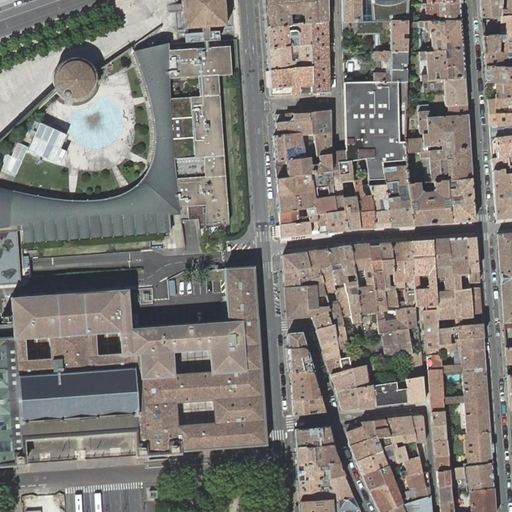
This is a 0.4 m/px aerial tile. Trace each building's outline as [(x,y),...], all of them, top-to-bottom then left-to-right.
[(226,26),(224,0),(181,0),(182,8),(184,29),(202,28),(202,42),(219,41),(219,31),(209,32),(209,28),(226,26)] [(341,0),(342,23),(376,21),(391,21),(407,21),(408,5),(408,0),(341,0)] [(501,17),(502,0),(480,0),(482,18),(498,17),(501,17)] [(511,0),(502,0),(501,17),(511,15),(511,0)] [(432,4),(427,4),(421,4),(421,8),(425,7),(426,21),(433,21),(460,20),(459,2),(432,4)] [(511,15),(501,17),(498,17),(497,23),(500,24),(500,35),(511,33),(511,15)] [(422,22),(416,22),(417,28),(422,28),(422,29),(426,32),(430,31),(431,47),(421,47),(421,52),(431,51),(462,49),(460,20),(433,21),(426,21),(422,22)] [(328,21),(310,23),(311,45),(311,67),(312,93),(330,93),(328,21)] [(376,21),(342,23),(342,31),(381,30),(382,44),(376,44),(373,45),(373,52),(406,51),(407,23),(407,21),(391,21),(376,21)] [(311,45),(310,23),(281,26),(266,27),(267,49),(298,46),(311,45)] [(511,33),(500,35),(499,35),(498,52),(511,51),(511,33)] [(499,35),(483,36),(484,53),(498,52),(499,35)] [(35,196),(13,191),(0,187),(0,226),(10,226),(17,225),(20,225),(22,241),(33,241),(44,240),(56,239),(67,238),(79,238),(90,237),(102,236),(113,235),(125,234),(136,234),(148,233),(159,232),(171,231),(170,215),(176,214),(180,214),(179,206),(206,204),(206,219),(206,228),(230,224),(219,76),(233,75),(231,46),(168,50),(168,44),(146,49),(134,52),(139,66),(149,95),(153,114),(154,124),(155,133),(155,146),(153,159),(150,166),(147,174),(143,180),(140,183),(136,187),(131,190),(123,195),(110,199),(99,201),(83,201),(57,200),(35,196)] [(311,67),(311,45),(298,46),(267,49),(269,71),(311,67)] [(421,52),(419,52),(419,61),(425,60),(426,75),(420,76),(420,81),(444,79),(464,78),(462,49),(431,51),(421,52)] [(406,53),(406,51),(373,52),(373,60),(381,60),(381,74),(373,73),(373,82),(391,82),(406,82),(407,70),(406,53)] [(511,66),(511,51),(498,52),(484,53),(485,67),(501,68),(511,66)] [(54,87),(55,89),(55,90),(55,91),(56,91),(57,92),(57,93),(58,94),(58,95),(59,96),(60,96),(61,97),(61,98),(62,98),(63,99),(64,99),(65,100),(67,101),(69,101),(71,102),(73,102),(76,102),(78,102),(81,102),(83,101),(85,100),(87,99),(89,97),(91,96),(93,94),(94,92),(95,90),(96,87),(97,85),(97,83),(98,80),(97,78),(97,75),(96,73),(96,71),(95,70),(94,68),(92,65),(90,63),(88,62),(86,60),(84,59),(81,58),(79,58),(77,58),(75,58),(73,58),(71,58),(70,58),(68,59),(66,59),(65,60),(63,61),(62,62),(61,62),(60,63),(59,64),(59,65),(57,67),(56,68),(55,69),(55,71),(54,73),(53,75),(53,77),(53,79),(53,81),(53,83),(53,85),(54,87)] [(511,66),(501,68),(485,67),(486,83),(497,83),(511,83),(511,82),(511,66)] [(271,96),(312,93),(311,67),(269,71),(271,96)] [(444,79),(445,106),(447,106),(466,105),(464,78),(444,79)] [(344,82),(346,150),(346,161),(351,161),(365,159),(368,180),(385,179),(383,171),(382,162),(406,160),(405,153),(405,142),(405,140),(406,109),(406,82),(391,82),(373,82),(369,82),(344,82)] [(511,82),(511,83),(497,83),(498,94),(496,95),(497,99),(511,97),(511,98),(511,82)] [(487,100),(488,114),(511,113),(511,98),(511,97),(497,99),(487,100)] [(0,138),(13,127),(12,122),(9,121),(2,112),(17,110),(0,105),(0,138)] [(422,138),(405,140),(405,142),(405,153),(419,152),(436,151),(444,150),(469,149),(466,105),(447,106),(448,117),(429,118),(428,111),(417,112),(419,131),(419,133),(422,134),(422,138)] [(315,144),(316,157),(331,154),(331,152),(330,110),(311,112),(275,115),(277,135),(301,133),(304,145),(309,144),(315,144)] [(511,113),(488,114),(489,126),(511,124),(511,113)] [(511,124),(489,126),(491,159),(507,157),(511,156),(511,124)] [(273,136),(275,162),(305,158),(316,157),(315,144),(309,144),(311,154),(305,155),(304,145),(301,133),(277,135),(273,136)] [(419,152),(419,159),(429,158),(430,182),(433,182),(437,182),(446,181),(446,178),(451,177),(451,180),(471,179),(469,149),(444,150),(436,151),(419,152)] [(331,152),(331,154),(332,171),(332,184),(332,188),(333,197),(336,212),(343,211),(344,231),(358,229),(355,203),(355,197),(345,198),(345,194),(342,195),(341,182),(353,180),(351,161),(346,161),(346,150),(331,152)] [(305,158),(275,162),(276,179),(301,175),(312,174),(332,171),(331,154),(316,157),(305,158)] [(507,157),(491,159),(492,171),(508,169),(507,157)] [(383,171),(385,179),(386,185),(386,190),(390,227),(412,226),(411,215),(407,183),(406,174),(406,165),(406,160),(382,162),(383,171)] [(511,204),(511,202),(508,169),(492,171),(496,219),(503,219),(511,217),(511,204)] [(276,179),(277,195),(332,188),(332,184),(332,171),(312,174),(301,175),(276,179)] [(360,179),(353,180),(355,197),(355,203),(358,229),(374,228),(372,209),(371,195),(362,196),(361,189),(360,179)] [(448,197),(450,223),(474,221),(471,179),(451,180),(446,181),(448,197)] [(411,215),(412,226),(450,223),(448,197),(446,181),(437,182),(433,182),(434,189),(431,190),(423,191),(420,190),(419,183),(407,183),(411,215)] [(372,209),(374,228),(390,227),(386,190),(386,185),(370,186),(370,188),(371,195),(372,209)] [(307,215),(309,222),(309,223),(317,221),(316,215),(325,213),(336,212),(333,197),(332,188),(277,195),(279,212),(297,210),(306,208),(307,215)] [(279,212),(279,226),(309,222),(307,215),(298,216),(297,210),(279,212)] [(336,212),(325,213),(326,233),(344,231),(343,211),(336,212)] [(309,223),(310,235),(326,233),(325,213),(316,215),(317,221),(309,223)] [(309,222),(279,226),(280,238),(310,235),(309,223),(309,222)] [(0,285),(21,284),(17,225),(10,226),(0,226),(0,285)] [(511,233),(497,234),(503,323),(511,321),(511,233)] [(475,237),(466,238),(469,272),(478,271),(475,237)] [(469,325),(481,323),(479,287),(469,288),(469,289),(462,289),(463,276),(469,275),(469,272),(466,238),(448,239),(452,277),(452,290),(453,294),(455,323),(455,327),(457,326),(469,325)] [(450,323),(455,323),(453,294),(452,290),(452,277),(448,239),(431,240),(435,278),(438,278),(443,278),(444,292),(436,292),(437,310),(437,320),(449,319),(450,323)] [(435,278),(431,240),(413,241),(419,306),(426,306),(426,310),(437,310),(436,292),(435,281),(435,278)] [(400,242),(390,243),(393,270),(397,307),(398,309),(406,308),(400,242)] [(400,242),(406,308),(414,307),(416,307),(415,307),(413,275),(410,242),(400,242)] [(390,243),(379,244),(380,261),(381,275),(385,307),(397,307),(393,270),(390,243)] [(360,315),(376,312),(375,297),(371,267),(368,244),(350,246),(355,275),(359,311),(360,315)] [(376,312),(378,334),(384,333),(404,329),(408,329),(416,328),(414,307),(406,308),(398,309),(395,309),(395,311),(397,320),(385,321),(383,311),(386,311),(385,307),(381,275),(380,261),(379,244),(368,244),(371,267),(375,297),(376,312)] [(361,322),(360,315),(359,311),(355,275),(350,246),(337,247),(345,287),(348,301),(351,317),(352,324),(361,322)] [(345,287),(337,247),(327,249),(331,269),(334,291),(336,291),(339,304),(342,318),(351,317),(348,301),(345,287)] [(331,269),(327,249),(315,251),(319,269),(321,276),(323,284),(322,284),(325,293),(334,291),(331,269)] [(319,269),(315,251),(305,252),(312,278),(321,276),(319,269)] [(284,287),(322,284),(323,284),(321,276),(312,278),(305,252),(282,256),(282,260),(284,287)] [(256,320),(253,267),(224,269),(228,322),(257,320),(256,320)] [(478,271),(469,272),(469,275),(469,283),(479,283),(478,271)] [(330,311),(328,306),(318,308),(316,295),(325,293),(322,284),(284,287),(286,318),(312,316),(327,312),(330,311)] [(22,423),(133,415),(135,432),(136,445),(136,456),(180,453),(180,451),(266,445),(257,319),(256,320),(257,320),(228,322),(130,329),(128,290),(25,297),(11,298),(13,326),(14,337),(0,338),(0,465),(25,464),(25,453),(24,440),(22,423)] [(347,347),(346,339),(342,318),(339,304),(328,306),(330,311),(327,312),(331,326),(333,325),(336,340),(338,349),(347,347)] [(424,323),(437,323),(437,320),(437,310),(426,310),(423,310),(424,323)] [(316,330),(331,326),(327,312),(312,316),(316,330)] [(425,338),(439,337),(438,329),(437,323),(424,323),(425,338)] [(459,339),(483,338),(481,323),(469,325),(457,326),(455,327),(450,327),(438,329),(439,337),(439,345),(449,344),(455,343),(455,340),(459,339)] [(321,345),(336,340),(333,325),(331,326),(316,330),(321,345)] [(384,333),(387,360),(405,356),(411,354),(408,329),(404,329),(384,333)] [(287,334),(290,373),(312,371),(301,333),(287,334)] [(426,355),(440,355),(440,352),(439,345),(439,337),(425,338),(426,355)] [(461,372),(485,370),(483,338),(459,339),(455,340),(455,343),(449,344),(439,345),(440,352),(456,351),(455,347),(460,347),(460,353),(460,364),(454,365),(441,365),(441,369),(442,373),(461,372)] [(325,359),(339,356),(338,349),(336,340),(321,345),(325,359)] [(423,376),(420,352),(411,354),(405,356),(409,379),(423,376)] [(427,370),(441,369),(441,365),(440,355),(426,355),(427,370)] [(330,374),(342,372),(340,360),(339,356),(325,359),(330,374)] [(340,360),(342,372),(351,369),(350,361),(349,357),(340,360)] [(351,369),(342,372),(330,374),(336,393),(355,388),(368,386),(367,379),(366,369),(365,366),(351,369)] [(429,399),(442,398),(443,398),(442,373),(441,369),(427,370),(429,399)] [(443,404),(463,403),(487,401),(485,370),(461,372),(463,396),(443,398),(442,398),(443,404)] [(290,373),(292,400),(321,398),(312,371),(290,373)] [(423,376),(409,379),(406,379),(396,381),(397,388),(406,387),(408,403),(425,401),(423,376)] [(375,406),(408,403),(406,387),(397,388),(396,381),(375,385),(372,385),(375,406)] [(355,388),(358,408),(375,406),(372,385),(368,386),(355,388)] [(355,388),(336,393),(342,410),(358,408),(355,388)] [(321,398),(292,400),(293,415),(325,412),(321,398)] [(430,412),(444,411),(443,404),(442,398),(429,399),(430,412)] [(463,403),(466,434),(489,432),(487,401),(463,403)] [(432,426),(445,425),(444,411),(430,412),(432,426)] [(78,436),(135,432),(133,415),(22,423),(24,440),(78,436)] [(416,443),(425,442),(422,417),(421,415),(410,417),(415,439),(416,443)] [(410,417),(397,418),(403,441),(403,442),(415,439),(410,417)] [(397,418),(384,420),(392,444),(403,441),(397,418)] [(382,451),(388,466),(395,464),(398,463),(394,450),(392,444),(384,420),(371,421),(374,430),(376,436),(376,438),(382,451)] [(350,446),(376,436),(374,430),(371,421),(361,423),(362,426),(346,431),(350,446)] [(433,441),(446,440),(445,436),(445,425),(432,426),(433,441)] [(294,430),(295,447),(315,447),(333,446),(328,426),(294,430)] [(463,467),(491,463),(489,432),(466,434),(468,463),(463,464),(463,467)] [(374,454),(382,451),(376,438),(376,436),(350,446),(356,461),(374,454)] [(435,457),(448,455),(446,440),(433,441),(435,457)] [(295,447),(297,465),(339,463),(334,451),(333,446),(315,447),(295,447)] [(404,447),(394,450),(398,463),(400,462),(403,461),(408,460),(406,452),(404,447)] [(408,460),(418,457),(416,448),(406,452),(408,460)] [(362,476),(388,466),(382,451),(374,454),(356,461),(362,476)] [(436,471),(448,470),(448,469),(448,455),(435,457),(436,471)] [(403,461),(408,475),(422,471),(418,457),(408,460),(403,461)] [(297,465),(298,480),(326,479),(344,475),(339,463),(297,465)] [(466,491),(469,491),(493,488),(491,463),(463,467),(448,469),(448,470),(449,480),(464,478),(466,491)] [(390,469),(388,466),(362,476),(368,490),(369,490),(385,484),(386,486),(394,483),(393,480),(390,469)] [(438,486),(450,485),(449,480),(448,470),(436,471),(438,486)] [(385,484),(369,490),(374,502),(379,511),(384,511),(401,505),(430,496),(429,486),(425,487),(422,472),(422,471),(408,475),(400,478),(393,480),(394,483),(386,486),(385,484)] [(298,480),(299,491),(330,489),(349,486),(344,475),(326,479),(298,480)] [(439,502),(452,501),(451,493),(450,485),(438,486),(439,502)] [(341,499),(354,498),(349,486),(330,489),(299,491),(299,502),(314,501),(330,499),(341,499)] [(469,491),(470,511),(494,511),(493,488),(469,491)] [(431,511),(430,496),(401,505),(404,511),(431,511)] [(360,511),(354,498),(341,499),(330,499),(314,501),(299,502),(300,511),(360,511)] [(440,511),(452,511),(452,501),(439,502),(440,511)]
